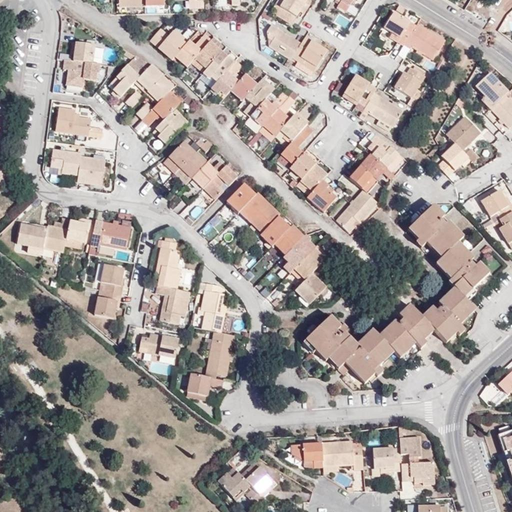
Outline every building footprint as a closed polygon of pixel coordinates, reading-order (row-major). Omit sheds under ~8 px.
[(279,8),(283,0),(279,0),(272,12),(290,24),(294,18),(279,8)] [(305,0),(283,0),(279,8),(294,18),(305,0)] [(341,0),(339,4),(336,7),(345,12),(349,6),(341,0)] [(402,48),(414,28),(392,14),(383,29),(391,35),(398,39),(396,43),(402,48)] [(443,42),(417,25),(414,28),(402,48),(408,52),(410,47),(424,55),(432,61),(443,42)] [(291,59),(300,44),(271,26),(266,34),(268,39),(271,42),(268,47),(290,61),(291,59)] [(175,29),(172,32),(185,44),(189,41),(175,29)] [(168,36),(160,30),(149,43),(170,62),(173,58),(185,44),(172,32),(168,36)] [(204,34),(203,36),(196,42),(203,49),(209,42),(210,41),(204,34)] [(388,38),(396,43),(398,39),(391,35),(388,38)] [(326,51),(305,38),(300,44),(291,59),(306,69),(309,64),(315,68),(326,51)] [(185,44),(173,58),(186,69),(190,64),(201,51),(189,41),(185,44)] [(203,49),(201,51),(190,64),(202,75),(221,52),(209,42),(203,49)] [(73,56),(72,61),(92,64),(95,46),(75,44),(73,56)] [(233,62),(221,52),(202,75),(208,80),(211,77),(216,82),(233,62)] [(430,64),(432,61),(424,55),(422,59),(430,64)] [(136,81),(152,66),(136,58),(115,78),(120,84),(115,89),(112,91),(120,98),(134,84),(136,81)] [(99,75),(99,65),(92,64),(72,61),(64,60),(63,70),(67,71),(65,86),(81,88),(82,80),(94,82),(95,74),(99,75)] [(234,61),(233,62),(216,82),(212,87),(210,89),(217,95),(220,92),(225,96),(229,91),(237,82),(233,77),(241,67),(234,61)] [(313,73),(315,68),(309,64),(306,69),(313,73)] [(148,92),(162,79),(163,77),(152,66),(136,81),(148,92)] [(409,68),(405,75),(403,73),(393,88),(410,99),(423,77),(409,68)] [(504,96),(507,93),(489,74),(474,88),(484,98),(492,107),(504,96)] [(244,75),(237,82),(229,91),(241,102),(244,99),(256,85),(244,75)] [(206,82),(212,87),(216,82),(211,77),(208,80),(206,82)] [(356,104),(364,109),(373,95),(375,90),(354,77),(342,98),(355,106),(356,104)] [(120,84),(115,78),(109,84),(115,89),(120,84)] [(262,78),(256,85),(244,99),(250,104),(243,113),(249,118),(250,117),(264,100),(267,97),(268,96),(262,91),(268,84),(262,78)] [(164,99),(173,89),(162,79),(148,92),(147,93),(158,104),(160,102),(164,99)] [(148,92),(136,81),(134,84),(145,95),(147,93),(148,92)] [(274,88),(268,84),(262,91),(268,96),(274,88)] [(110,93),(117,101),(120,98),(112,91),(110,93)] [(278,107),(287,97),(282,92),(273,102),(278,107)] [(124,103),(131,110),(142,99),(136,93),(124,103)] [(145,95),(144,96),(155,107),(158,104),(147,93),(145,95)] [(362,111),(367,114),(378,121),(391,128),(392,129),(402,113),(395,108),(390,105),(373,95),(364,109),(362,111)] [(511,104),(504,96),(492,107),(489,110),(499,120),(502,124),(508,130),(511,126),(511,125),(511,104)] [(294,102),(287,97),(278,107),(261,126),(274,137),(279,131),(289,120),(283,115),(286,112),(294,102)] [(270,106),(273,102),(267,97),(264,100),(270,106)] [(492,107),(484,98),(480,102),(489,110),(492,107)] [(162,122),(175,109),(179,105),(173,99),(168,104),(165,107),(160,102),(158,104),(155,107),(152,110),(142,121),(141,121),(147,127),(155,120),(158,117),(162,122)] [(165,107),(168,104),(164,99),(160,102),(165,107)] [(261,126),(278,107),(273,102),(270,106),(264,100),(250,117),(261,126)] [(136,115),(142,121),(152,110),(146,104),(136,115)] [(90,120),(78,119),(73,118),(74,114),(74,111),(59,108),(55,132),(100,139),(101,130),(89,128),(90,120)] [(156,139),(164,147),(188,122),(175,109),(162,122),(160,125),(155,130),(160,135),(156,139)] [(309,122),(297,111),(294,114),(306,125),(309,122)] [(358,118),(363,121),(367,114),(362,111),(358,118)] [(292,117),(286,112),(283,115),(289,120),(292,117)] [(306,125),(294,114),(292,117),(289,120),(279,131),(284,135),(291,142),(306,125)] [(246,121),(257,131),(261,127),(261,126),(250,117),(249,118),(246,121)] [(463,118),(445,136),(453,145),(460,152),(479,135),(463,118)] [(391,128),(378,121),(376,125),(388,133),(391,128)] [(313,131),(306,125),(291,142),(288,145),(279,155),(292,166),(302,155),(296,150),(313,131)] [(257,131),(269,142),(274,137),(261,126),(261,127),(257,131)] [(152,134),(156,139),(160,135),(155,130),(152,134)] [(373,153),(371,155),(386,168),(397,154),(375,134),(370,141),(372,143),(377,148),(373,153)] [(291,142),(284,135),(281,139),(288,145),(291,142)] [(195,144),(200,148),(204,144),(199,140),(195,144)] [(205,153),(212,146),(207,141),(204,144),(200,148),(205,153)] [(179,169),(195,153),(184,142),(169,158),(179,169)] [(367,148),(373,153),(377,148),(372,143),(367,148)] [(460,152),(453,145),(440,157),(444,161),(437,166),(448,178),(461,165),(467,159),(465,157),(460,152)] [(80,157),(81,154),(53,150),(51,167),(62,169),(61,174),(77,177),(80,157)] [(471,163),(472,165),(478,159),(471,151),(465,157),(467,159),(471,163)] [(191,179),(206,164),(195,153),(179,169),(190,180),(191,179)] [(289,170),(292,166),(279,155),(275,160),(287,171),(289,170)] [(313,165),(302,155),(292,166),(289,170),(300,181),(313,165)] [(371,155),(360,168),(375,181),(386,168),(371,155)] [(403,159),(399,155),(387,169),(391,173),(403,159)] [(77,177),(76,183),(100,186),(103,160),(80,157),(77,177)] [(163,163),(174,174),(177,172),(179,169),(169,158),(163,163)] [(465,168),(471,163),(467,159),(461,165),(465,168)] [(202,190),(203,190),(224,168),(219,163),(213,169),(207,163),(206,164),(191,179),(202,190)] [(325,176),(313,165),(300,181),(296,186),(308,197),(322,181),(325,176)] [(11,169),(1,166),(0,169),(0,190),(3,192),(11,169)] [(203,190),(214,201),(223,192),(219,188),(224,183),(228,187),(236,179),(224,168),(203,190)] [(360,168),(349,181),(361,192),(364,194),(375,181),(360,168)] [(177,172),(188,183),(190,180),(179,169),(177,172)] [(328,186),(322,181),(308,197),(306,199),(322,213),(335,198),(325,190),(328,186)] [(219,188),(223,192),(228,187),(224,183),(219,188)] [(254,197),(243,186),(226,203),(227,205),(232,209),(237,215),(239,213),(254,197)] [(361,192),(335,222),(347,234),(353,228),(355,228),(353,225),(356,222),(358,224),(376,204),(364,194),(361,192)] [(480,203),(493,224),(494,223),(511,211),(511,206),(511,205),(507,207),(504,201),(498,192),(480,203)] [(250,223),(268,206),(257,195),(254,197),(239,213),(244,218),(249,223),(250,223)] [(277,218),(279,217),(268,206),(250,223),(252,225),(255,229),(261,235),(277,218)] [(408,230),(417,240),(423,246),(425,244),(430,249),(434,246),(443,256),(439,260),(438,261),(453,277),(450,281),(447,283),(453,289),(421,319),(408,305),(382,330),(377,336),(372,331),(371,331),(356,346),(344,333),(348,328),(344,324),(340,328),(330,317),(309,337),(318,347),(314,351),(325,362),(327,360),(332,355),(342,366),(337,370),(343,375),(349,370),(364,385),(374,376),(371,373),(377,368),(384,361),(380,357),(389,349),(393,353),(395,356),(411,340),(415,344),(417,347),(423,341),(433,331),(445,344),(455,334),(462,328),(459,326),(456,322),(471,307),(466,302),(462,299),(471,291),(488,274),(473,258),(472,259),(457,243),(462,238),(432,206),(408,230)] [(511,211),(494,223),(507,245),(511,241),(511,211)] [(273,245),(289,230),(277,218),(261,235),(260,236),(266,243),(271,248),(273,245)] [(53,227),(68,229),(69,221),(61,219),(61,223),(54,222),(53,227)] [(68,229),(64,247),(81,250),(82,244),(90,246),(94,226),(95,222),(88,220),(87,224),(78,222),(69,221),(68,229)] [(94,226),(90,246),(90,247),(97,249),(97,245),(125,252),(130,228),(102,222),(101,227),(94,226)] [(28,247),(42,250),(46,230),(21,225),(17,244),(28,247)] [(53,227),(47,225),(46,230),(42,250),(63,254),(64,247),(68,229),(53,227)] [(284,256),(303,237),(292,227),(289,230),(273,245),(279,251),(284,256)] [(283,267),(290,273),(291,272),(293,270),(313,250),(307,244),(310,241),(304,236),(303,237),(284,256),(282,258),(287,263),(283,267)] [(159,276),(157,286),(177,290),(180,271),(176,270),(179,252),(178,252),(179,247),(174,244),(172,243),(172,239),(165,238),(164,242),(162,242),(160,248),(157,266),(161,267),(159,276)] [(417,240),(415,243),(420,249),(423,246),(417,240)] [(307,244),(313,250),(316,246),(310,241),(307,244)] [(273,245),(271,248),(277,253),(279,251),(273,245)] [(316,246),(313,250),(320,257),(323,254),(316,246)] [(430,249),(439,260),(443,256),(434,246),(430,249)] [(26,254),(41,257),(42,250),(28,247),(26,254)] [(311,274),(314,271),(327,258),(323,254),(320,257),(313,250),(293,270),(304,281),(311,274)] [(282,258),(279,262),(283,267),(287,263),(282,258)] [(438,261),(434,264),(442,273),(450,281),(453,277),(438,261)] [(103,291),(121,295),(122,288),(119,288),(121,280),(123,270),(103,266),(99,283),(105,284),(103,291)] [(291,272),(302,284),(304,281),(293,270),(291,272)] [(208,273),(202,272),(200,280),(207,282),(208,273)] [(302,284),(294,292),(301,299),(304,297),(310,303),(325,288),(311,274),(304,281),(302,284)] [(213,332),(220,334),(226,306),(220,304),(222,295),(216,294),(217,287),(206,284),(200,311),(205,312),(201,330),(213,332)] [(177,290),(157,286),(156,294),(164,296),(168,297),(165,313),(161,312),(159,321),(178,325),(180,317),(185,317),(189,293),(177,290)] [(120,303),(121,295),(103,291),(102,298),(96,297),(93,315),(113,319),(115,310),(116,302),(120,303)] [(474,294),(471,291),(462,299),(466,302),(474,294)] [(304,297),(301,299),(301,300),(307,306),(310,303),(304,297)] [(456,322),(459,326),(475,311),(471,307),(456,322)] [(462,328),(455,334),(459,337),(465,331),(462,328)] [(226,376),(233,336),(220,334),(213,332),(206,372),(216,374),(226,376)] [(178,341),(175,340),(162,337),(149,335),(149,339),(142,338),(139,353),(174,360),(178,341)] [(318,347),(309,337),(305,341),(314,351),(318,347)] [(411,340),(395,356),(399,360),(415,344),(411,340)] [(423,341),(417,347),(420,350),(426,345),(423,341)] [(380,357),(384,361),(393,353),(389,349),(380,357)] [(332,355),(327,360),(337,370),(342,366),(332,355)] [(371,373),(374,376),(376,379),(382,373),(377,368),(371,373)] [(510,393),(511,390),(511,372),(497,386),(506,396),(510,393)] [(222,389),(223,381),(215,379),(205,377),(191,374),(187,393),(207,397),(209,387),(222,389)] [(206,402),(207,397),(187,393),(186,397),(206,402)] [(511,430),(510,425),(500,429),(502,434),(499,434),(511,472),(511,430)] [(419,439),(399,440),(399,448),(400,455),(408,455),(408,458),(415,458),(420,458),(419,439)] [(351,443),(321,445),(323,468),(352,467),(352,470),(362,470),(361,448),(351,448),(351,443)] [(323,468),(321,445),(290,447),(291,455),(304,463),(312,462),(313,469),(323,468)] [(379,473),(400,472),(400,465),(400,455),(399,448),(372,450),(373,469),(378,469),(379,473)] [(416,465),(415,458),(408,458),(408,455),(400,455),(400,465),(416,465)] [(400,472),(401,483),(413,482),(414,484),(422,483),(422,478),(433,477),(433,464),(416,465),(400,465),(400,472)] [(258,468),(245,481),(250,487),(252,490),(259,496),(269,486),(272,483),(258,468)] [(245,481),(233,469),(227,475),(226,474),(217,482),(233,497),(240,491),(242,494),(250,487),(245,481)] [(273,489),(269,486),(259,496),(262,499),(273,489)] [(259,496),(252,490),(245,496),(254,506),(262,499),(259,496)] [(240,491),(233,497),(237,502),(244,495),(242,494),(240,491)]
